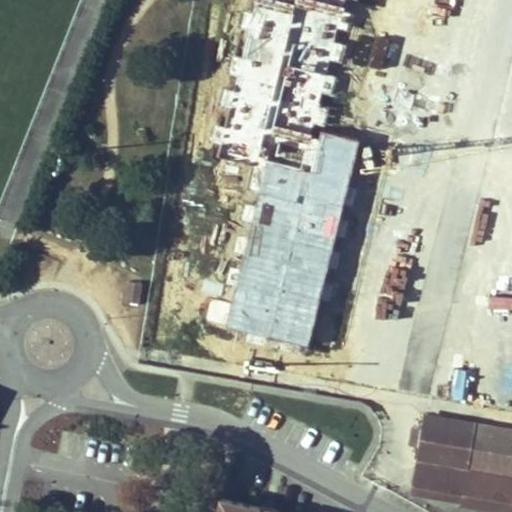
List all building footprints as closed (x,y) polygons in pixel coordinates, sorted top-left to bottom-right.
[(148,272),(135,269),(130,289),(143,293),(148,272)] [(511,426),(425,411),(422,427),(420,440),(413,480),(464,489),(462,497),(462,500),(511,508),(511,426)] [(420,440),(422,427),(414,425),(412,439),(420,440)] [(462,497),(464,489),(413,480),(411,488),(462,497)] [(215,493),(210,511),(305,511),(215,493)]
